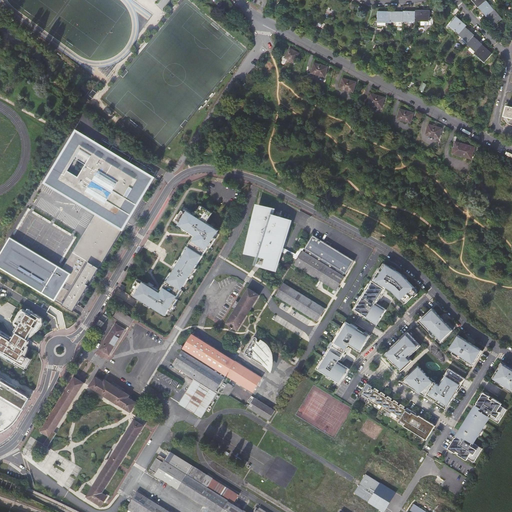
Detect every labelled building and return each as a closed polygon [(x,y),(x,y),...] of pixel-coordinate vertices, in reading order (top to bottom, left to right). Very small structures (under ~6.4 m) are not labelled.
[(487,16),(495,26),(503,19),(495,9),(494,10),(487,1),(486,1),(484,0),(471,0),(478,8),(479,8),(486,17),(487,16)] [(403,12),(378,11),(378,22),(391,22),(403,22),(403,21),(420,21),(430,22),(430,17),(430,11),(416,10),(416,11),(403,11),(403,12)] [(433,17),(430,17),(430,22),(420,21),(420,25),(433,26),(433,17)] [(475,53),(478,56),(481,54),(487,59),(492,54),(482,45),(482,44),(473,37),(474,36),(465,27),(467,26),(457,17),(449,25),(459,34),(458,35),(467,43),(466,44),(476,52),(475,53)] [(285,58),(287,59),(294,63),(299,54),(290,49),(286,56),(285,58)] [(481,54),(478,56),(478,57),(484,63),(487,59),(481,54)] [(314,63),(312,73),(325,77),(327,67),(314,63)] [(343,79),(340,88),(353,92),(356,82),(343,79)] [(371,94),(368,104),(382,108),(385,98),(371,94)] [(400,109),(398,119),(411,123),(413,113),(400,109)] [(429,125),(426,134),(439,138),(442,128),(429,125)] [(130,218),(141,200),(142,201),(156,178),(76,130),(43,184),(95,215),(62,269),(12,236),(0,256),(0,266),(73,313),(94,279),(130,218)] [(455,142),(452,153),(471,159),(474,147),(455,142)] [(214,228),(206,223),(210,218),(209,217),(211,213),(202,207),(199,211),(199,210),(196,214),(195,216),(192,214),(185,210),(184,213),(182,211),(179,215),(176,221),(181,224),(180,226),(183,228),(182,229),(183,229),(188,232),(194,236),(196,237),(189,248),(187,251),(186,250),(183,255),(179,261),(175,268),(171,273),(168,278),(170,279),(168,282),(161,292),(159,291),(153,288),(148,284),(147,285),(144,283),(143,285),(137,282),(134,287),(131,291),(134,293),(132,295),(145,303),(151,307),(160,313),(161,311),(166,314),(169,309),(171,311),(171,310),(174,306),(177,300),(176,299),(181,290),(180,289),(182,286),(186,281),(187,282),(189,279),(195,269),(197,266),(195,264),(199,259),(200,260),(202,256),(208,248),(210,249),(216,239),(214,238),(217,233),(212,230),(214,228)] [(280,220),(281,216),(282,214),(278,213),(277,215),(274,219),(272,218),(274,210),(262,207),(251,254),(263,256),(264,255),(265,255),(264,258),(267,259),(268,256),(270,257),(267,267),(276,270),(291,221),(282,219),(281,221),(280,220)] [(337,290),(345,277),(345,276),(346,273),(347,274),(355,260),(314,235),(306,248),(307,249),(306,252),(304,251),(296,264),(337,290)] [(196,237),(194,236),(188,246),(189,246),(188,248),(189,248),(196,237)] [(383,314),(386,309),(377,304),(378,301),(379,302),(380,301),(384,296),(386,291),(386,290),(386,289),(387,287),(393,291),(405,303),(409,299),(410,300),(414,296),(416,297),(419,294),(417,292),(414,289),(415,288),(407,279),(405,277),(403,276),(399,272),(396,271),(390,267),(385,263),(382,268),(381,270),(379,269),(370,284),(371,285),(368,290),(367,289),(362,296),(361,299),(359,302),(354,310),(358,313),(365,317),(372,322),(377,324),(380,320),(381,320),(384,315),(383,314)] [(165,282),(159,291),(161,292),(168,282),(167,281),(166,282),(165,282)] [(284,283),(277,295),(318,321),(326,309),(284,283)] [(249,288),(227,323),(237,330),(259,295),(249,288)] [(0,351),(24,366),(31,360),(26,355),(31,341),(30,339),(39,319),(24,309),(16,323),(19,327),(13,338),(0,330),(0,351)] [(118,309),(113,317),(129,327),(134,319),(118,309)] [(436,312),(435,314),(432,310),(432,311),(425,317),(426,318),(421,322),(431,333),(434,337),(437,340),(437,339),(439,338),(442,341),(453,330),(447,323),(446,324),(444,321),(440,317),(436,312)] [(104,315),(96,326),(101,329),(108,317),(104,315)] [(344,379),(350,369),(339,362),(340,360),(342,361),(344,359),(347,355),(349,350),(350,348),(348,347),(350,345),(361,352),(367,342),(367,341),(369,337),(365,334),(365,333),(358,329),(351,325),(346,322),(342,329),(340,333),(337,336),(333,343),(334,343),(331,349),(330,348),(324,357),(325,357),(322,361),(321,363),(317,369),(328,376),(332,378),(336,381),(340,383),(343,379),(344,379)] [(116,324),(101,348),(105,351),(104,352),(109,355),(125,330),(116,324)] [(416,341),(409,333),(401,339),(392,348),(386,354),(390,358),(389,359),(397,367),(397,366),(402,371),(413,361),(409,357),(419,348),(414,343),(416,341)] [(192,335),(174,364),(195,378),(179,404),(202,417),(218,392),(216,391),(226,375),(231,378),(223,391),(228,394),(235,384),(240,387),(242,384),(253,391),(261,377),(192,335)] [(459,336),(450,348),(450,349),(454,351),(453,353),(453,354),(454,354),(459,358),(460,359),(461,358),(472,365),(476,360),(478,361),(482,353),(479,351),(480,349),(475,346),(474,346),(467,341),(459,336)] [(254,338),(254,339),(252,341),(244,354),(264,366),(265,365),(269,370),(271,367),(272,363),(272,360),(272,356),(272,354),(270,353),(269,351),(269,348),(267,346),(266,344),(265,342),(262,341),(261,340),(260,342),(258,341),(258,340),(258,339),(258,338),(257,338),(257,337),(256,337),(255,337),(254,338)] [(500,366),(493,378),(496,380),(502,383),(501,385),(508,389),(509,388),(511,389),(511,369),(505,365),(504,365),(502,364),(500,366)] [(426,374),(419,366),(405,379),(406,380),(411,385),(410,386),(426,396),(427,395),(434,399),(436,401),(436,402),(445,408),(446,406),(448,407),(466,379),(449,369),(445,376),(446,376),(444,379),(442,382),(440,385),(435,383),(433,381),(431,379),(429,377),(428,377),(426,375),(426,374)] [(74,377),(42,432),(50,437),(54,431),(55,432),(84,383),(74,377)] [(95,377),(89,386),(130,412),(136,403),(128,397),(130,395),(105,380),(104,382),(95,377)] [(0,433),(9,429),(31,398),(0,379),(0,433)] [(372,386),(368,384),(364,390),(366,391),(363,396),(368,400),(369,398),(372,400),(371,401),(378,406),(379,404),(382,406),(385,408),(384,409),(391,414),(392,412),(398,416),(397,417),(401,420),(400,421),(405,425),(404,426),(410,430),(425,439),(428,435),(430,436),(433,431),(431,429),(434,425),(420,416),(418,417),(416,416),(417,414),(408,408),(407,410),(404,409),(403,408),(404,406),(401,404),(400,406),(398,405),(396,404),(397,402),(395,400),(394,402),(391,401),(390,400),(391,398),(388,396),(387,398),(385,397),(383,395),(384,394),(382,392),(381,394),(379,392),(377,391),(378,390),(375,388),(374,390),(372,388),(371,387),(372,386)] [(486,394),(484,393),(477,404),(478,404),(476,406),(472,412),(473,413),(471,416),(464,427),(462,430),(461,429),(457,436),(456,438),(449,449),(450,450),(454,452),(456,453),(457,452),(460,453),(458,455),(467,461),(469,459),(475,462),(482,451),(476,447),(477,445),(474,443),(478,437),(477,436),(478,434),(480,435),(485,427),(484,426),(485,424),(486,425),(490,418),(493,420),(494,418),(500,422),(508,410),(501,406),(503,404),(494,399),(493,400),(490,399),(491,397),(489,396),(486,394)] [(254,398),(249,406),(248,407),(269,420),(275,410),(254,397),(254,398)] [(86,496),(101,506),(107,497),(101,493),(143,426),(134,420),(92,487),(86,496)] [(35,447),(39,441),(38,441),(32,450),(44,457),(58,434),(55,432),(54,431),(50,437),(45,445),(47,446),(43,452),(35,447)] [(45,445),(39,441),(35,447),(43,452),(47,446),(45,445)] [(159,455),(150,471),(215,511),(265,511),(259,508),(256,511),(246,511),(233,504),(239,495),(170,452),(163,463),(162,462),(164,459),(159,455)] [(396,492),(366,474),(354,493),(384,511),(396,492)] [(169,511),(138,492),(125,511),(169,511)] [(426,511),(414,503),(410,510),(413,511),(426,511)]
